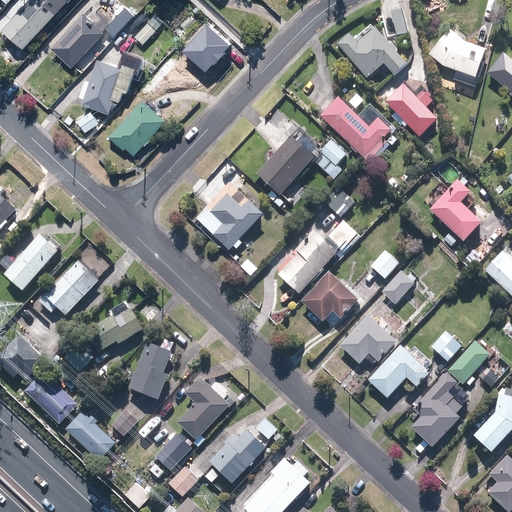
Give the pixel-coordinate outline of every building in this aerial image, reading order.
[(67,1),(65,0),(29,0),(1,29),(21,49),(67,1)] [(104,33),(83,14),(49,49),(70,69),(104,33)] [(229,46),(206,25),(182,52),(205,73),(213,65),(214,66),(224,54),(223,53),(229,46)] [(360,43),(352,34),(339,44),(369,80),(388,64),(396,74),(409,64),(379,27),(360,43)] [(467,42),(453,30),(431,55),(447,68),(478,79),(488,50),(467,42)] [(511,55),(506,51),(488,74),(511,92),(511,55)] [(126,68),(103,59),(85,104),(112,114),(118,100),(123,102),(128,91),(132,93),(141,68),(128,63),(126,68)] [(417,96),(407,85),(388,102),(397,112),(392,116),(403,128),(408,124),(421,138),(440,121),(429,109),(437,101),(425,88),(417,96)] [(372,109),(363,118),(342,97),(322,116),(367,162),(396,133),(381,118),(372,109)] [(170,121),(148,100),(112,136),(126,150),(129,148),(136,155),(170,121)] [(296,135),(298,136),(260,174),(282,196),(317,161),(336,180),(344,172),(337,166),(349,154),(334,139),(324,148),(303,127),(296,135)] [(457,250),(465,242),(485,223),(465,203),(474,194),(472,192),(460,180),(431,208),(447,224),(440,232),(457,250)] [(221,247),(224,244),(230,251),(235,246),(238,250),(244,244),(241,240),(267,215),(234,181),(197,217),(194,220),(221,247)] [(0,185),(0,230),(20,211),(5,195),(9,192),(1,184),(0,185)] [(344,220),(328,238),(345,253),(361,235),(344,220)] [(341,253),(317,230),(298,249),(301,252),(281,273),(302,294),(341,253)] [(26,293),(62,252),(44,236),(8,277),(26,293)] [(476,263),(485,252),(478,247),(470,258),(476,263)] [(388,249),(372,266),(386,279),(402,263),(388,249)] [(511,256),(507,251),(487,271),(511,296),(511,256)] [(251,260),(242,266),(251,277),(260,270),(251,260)] [(82,261),(51,294),(49,293),(41,302),(54,314),(61,307),(71,316),(104,281),(82,261)] [(417,284),(402,270),(383,292),(397,305),(417,284)] [(343,318),(361,301),(332,271),(302,300),(325,323),(336,312),(343,318)] [(88,332),(100,353),(119,341),(121,345),(147,330),(131,301),(112,311),(115,316),(88,332)] [(381,362),(399,343),(370,315),(340,345),(360,364),(371,353),(381,362)] [(35,321),(27,329),(39,342),(47,334),(35,321)] [(448,329),(432,346),(449,362),(465,346),(448,329)] [(21,373),(29,381),(48,360),(22,335),(0,357),(0,361),(17,377),(21,373)] [(493,353),(478,339),(449,370),(465,384),(493,353)] [(167,373),(175,352),(149,341),(130,387),(161,400),(171,374),(167,373)] [(82,344),(74,353),(87,366),(95,357),(82,344)] [(410,379),(419,388),(425,382),(429,386),(444,370),(417,344),(411,351),(404,344),(370,379),(390,399),(410,379)] [(48,370),(28,390),(62,424),(82,404),(48,370)] [(467,394),(457,384),(459,382),(449,372),(415,406),(424,415),(412,427),(433,448),(463,418),(458,414),(466,406),(461,401),(467,394)] [(197,403),(179,420),(198,439),(233,405),(205,377),(188,393),(197,403)] [(511,433),(511,397),(502,395),(499,412),(477,434),(494,451),(511,433)] [(126,409),(113,425),(126,436),(139,420),(126,409)] [(91,418),(84,412),(68,428),(101,460),(117,443),(98,423),(100,421),(94,415),(91,418)] [(265,416),(256,427),(270,439),(279,428),(265,416)] [(247,425),(212,461),(234,484),(270,448),(247,425)] [(150,467),(161,477),(170,468),(172,470),(194,447),(179,432),(156,455),(159,458),(150,467)] [(143,442),(136,436),(114,459),(120,465),(143,442)] [(498,479),(488,490),(511,511),(511,510),(511,457),(509,455),(492,473),(498,479)] [(299,461),(295,466),(287,459),(245,505),(251,510),(249,511),(285,511),(313,483),(306,477),(311,471),(299,461)] [(183,497),(205,476),(192,462),(170,483),(183,497)] [(138,481),(126,494),(141,509),(154,497),(138,481)] [(179,509),(172,503),(164,511),(205,511),(189,497),(179,509)]
